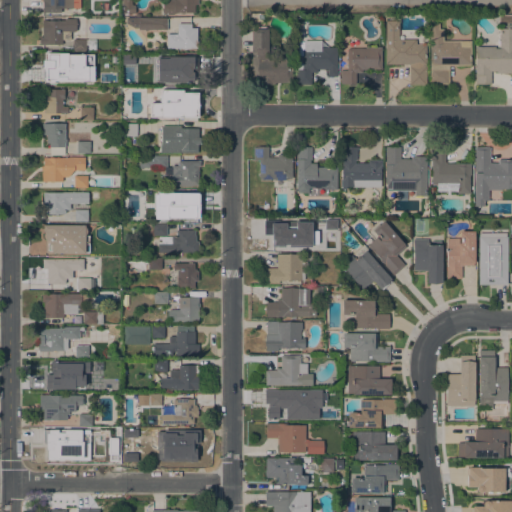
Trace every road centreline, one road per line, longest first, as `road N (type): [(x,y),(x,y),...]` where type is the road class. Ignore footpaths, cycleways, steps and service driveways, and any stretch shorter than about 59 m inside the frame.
road 1 (residential): [(8,511),(7,0)]
road 2 (residential): [(230,511),(229,0)]
road 3 (residential): [(511,115),(229,113)]
road 4 (residential): [(229,482),(0,480)]
road 5 (residential): [(433,511),(422,359),(433,331)]
